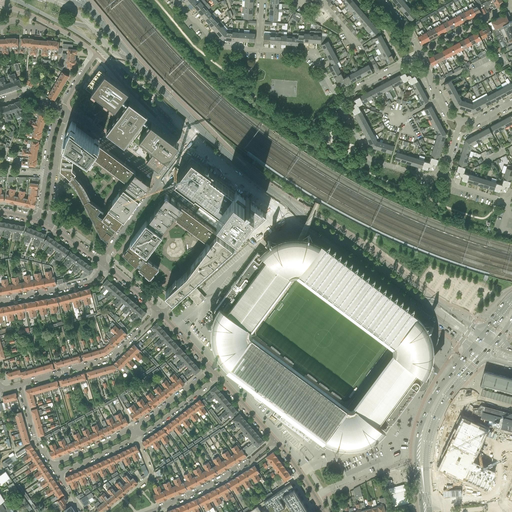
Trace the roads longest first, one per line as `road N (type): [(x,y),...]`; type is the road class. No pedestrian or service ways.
road 1 (secondary): [(320,230),(197,128),(137,64)]
road 2 (secondary): [(483,336),(320,230)]
road 3 (secondary): [(320,230),(472,348)]
road 4 (residential): [(57,473),(154,426),(217,375)]
road 5 (residential): [(211,368),(134,427),(51,465)]
road 6 (residential): [(56,21),(102,52),(187,141)]
road 7 (secondary): [(472,348),(421,423),(415,457),(424,496)]
road 8 (residential): [(19,384),(113,354),(158,311)]
road 9 (secondary): [(424,496),(433,423),(482,355)]
road 10 (residential): [(148,511),(212,483),(274,440)]
road 11 (residential): [(444,174),(373,161),(342,95)]
